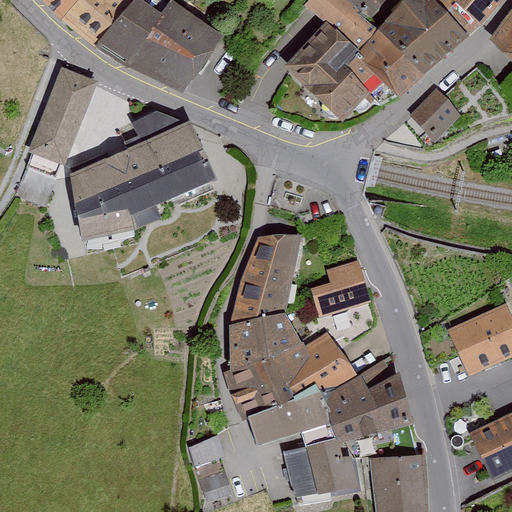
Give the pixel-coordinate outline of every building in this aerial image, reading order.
[(50,0),(97,45),(127,0),(50,0)] [(184,87),(218,39),(169,6),(159,18),(128,0),(127,0),(97,45),(184,87)] [(341,0),(309,0),(303,7),(320,23),(352,54),(357,49),(374,32),(341,0)] [(401,0),(348,0),(378,26),(401,0)] [(401,0),(378,26),(375,30),(418,67),(461,27),(429,0),(401,0)] [(429,0),(461,27),(484,0),(429,0)] [(511,12),(491,40),(511,62),(511,12)] [(352,54),(320,23),(284,69),(335,124),(365,94),(378,103),(391,93),(357,49),(352,54)] [(357,49),(391,93),(411,75),(376,31),(374,32),(357,49)] [(25,148),(58,163),(91,80),(59,66),(25,148)] [(409,117),(431,138),(454,114),(433,94),(409,117)] [(134,142),(66,175),(75,245),(130,232),(157,220),(151,208),(210,182),(178,111),(127,126),(134,142)] [(298,237),(259,237),(230,326),(224,374),(241,417),(255,446),(296,430),(302,448),(283,452),(292,497),(356,491),(349,442),(407,419),(386,356),(354,376),(325,332),(300,344),(281,311),(298,237)] [(326,284),(307,289),(317,318),(367,302),(356,261),(325,268),(326,284)] [(511,328),(504,308),(445,330),(462,374),(511,355),(511,328)] [(511,468),(511,417),(474,435),(494,477),(511,468)] [(214,437),(187,447),(190,464),(219,456),(214,437)] [(368,457),(373,511),(422,511),(417,452),(368,457)] [(200,467),(208,502),(234,496),(226,461),(200,467)]
